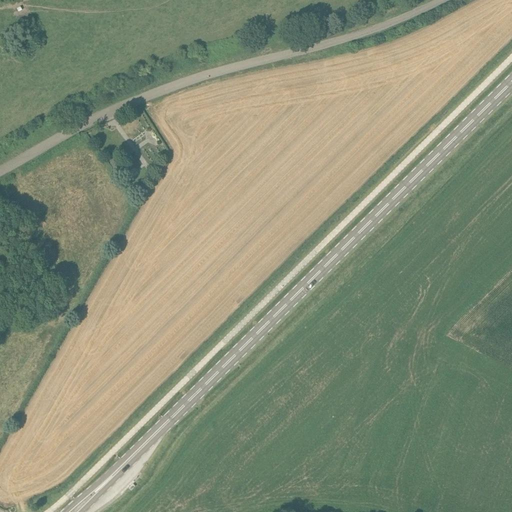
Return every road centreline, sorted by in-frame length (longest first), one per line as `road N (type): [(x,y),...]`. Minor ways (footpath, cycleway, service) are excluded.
road 1 (primary): [(106,481),(511,81)]
road 2 (track): [(511,112),(200,418),(122,511)]
road 3 (unclassified): [(0,170),(156,92),(360,33),(439,0)]
